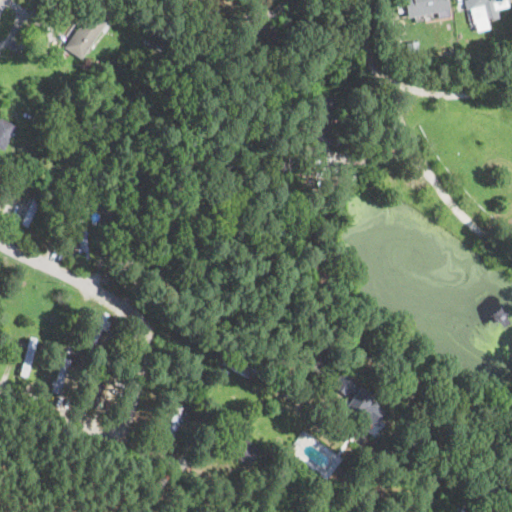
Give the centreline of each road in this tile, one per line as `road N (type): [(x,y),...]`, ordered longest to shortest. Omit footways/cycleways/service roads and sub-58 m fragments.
road 1 (residential): [(400,84),(378,74),(420,159),(455,208),(511,256),(475,91),(400,84)]
road 2 (residential): [(174,466),(0,387)]
road 3 (residential): [(0,239),(168,319)]
